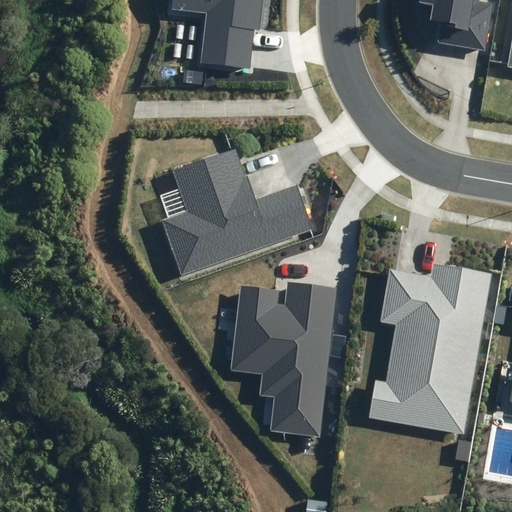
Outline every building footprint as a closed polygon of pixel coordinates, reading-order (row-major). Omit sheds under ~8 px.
[(263,30),(266,0),(172,0),(171,11),(207,16),(201,66),(250,72),(255,29),(263,30)] [(483,49),(492,3),(479,0),(478,0),(419,0),(419,2),(434,4),(431,20),(443,22),(439,41),(483,49)] [(180,276),(313,229),(298,185),(257,200),(238,147),(171,171),(187,212),(160,222),(180,276)] [(370,416),(463,434),(493,273),(433,261),(430,276),(391,269),(381,321),(398,324),(387,381),(377,379),(370,416)] [(321,436),(339,288),(290,283),(287,305),(277,304),(279,290),(241,285),(230,368),(263,372),(260,396),(276,398),(272,430),(321,436)]
